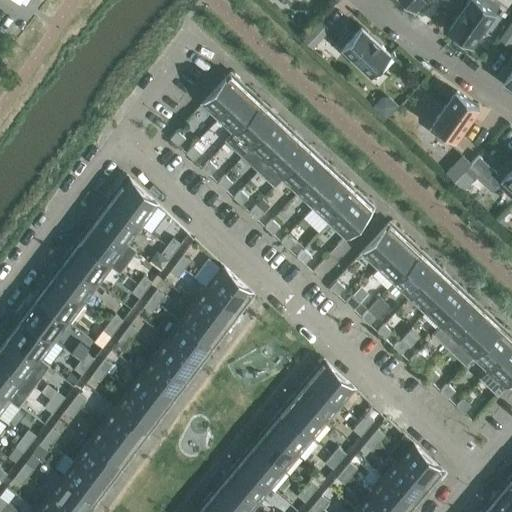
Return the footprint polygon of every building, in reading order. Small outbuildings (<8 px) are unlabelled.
[(446,0),(444,4),(453,10),(460,0),(446,0)] [(468,0),(449,28),(457,34),(453,40),(467,50),(485,25),(491,30),(501,16),(495,11),(499,5),(491,0),(468,0)] [(303,39),(311,47),(328,29),(320,21),(303,39)] [(511,21),(500,39),(509,45),(511,41),(511,21)] [(336,41),(371,74),(390,53),(361,26),(353,34),(348,29),(336,41)] [(497,76),(511,86),(511,55),(511,56),(497,76)] [(202,103),(218,118),(247,87),(246,86),(245,87),(238,82),(240,80),(231,72),(202,103)] [(226,140),(227,140),(263,102),(262,101),(260,102),(254,96),(256,95),(247,87),(218,118),(233,132),(226,140)] [(428,129),(451,145),(479,107),(456,90),(428,129)] [(380,97),(372,106),(385,119),(397,106),(388,97),(380,97)] [(243,155),(250,148),(279,117),(278,116),(276,117),(270,111),(271,110),(263,102),(227,140),(243,155)] [(257,169),(259,170),(295,131),(293,130),(292,132),(286,126),(287,124),(279,117),(250,148),(264,161),(257,169)] [(169,137),(178,146),(179,145),(178,145),(185,138),(177,129),(169,137)] [(281,177),(310,146),(309,145),(308,147),(302,141),(303,139),(295,131),(259,170),(274,184),(281,177)] [(185,152),(194,161),(194,160),(201,152),(193,145),(186,152),(185,152)] [(281,177),(297,192),(326,161),(325,160),(324,161),(317,155),(319,154),(310,146),(281,177)] [(446,173),(454,180),(471,163),(463,155),(446,173)] [(497,183),(511,197),(511,156),(496,173),(501,178),(497,183)] [(201,167),(210,175),(210,174),(217,167),(209,160),(202,167),(201,167)] [(297,192),(313,207),(342,176),(341,175),(339,176),(333,170),(334,169),(326,161),(297,192)] [(471,163),(454,180),(462,188),(479,170),(471,163)] [(115,193),(109,201),(141,225),(158,203),(127,174),(113,192),(115,193)] [(217,182),(225,190),(226,189),(232,182),(225,175),(218,182),(217,181),(217,182)] [(313,207),(329,221),(358,190),(357,189),(355,191),(349,185),(350,183),(342,176),(313,207)] [(233,197),(241,205),(242,204),(241,204),(248,197),(240,189),(234,197),(233,196),(233,197)] [(358,190),(329,221),(345,237),(374,206),(372,204),(371,206),(365,200),(366,198),(358,190)] [(101,208),(93,219),(135,251),(135,250),(127,244),(141,225),(109,201),(103,209),(101,208)] [(248,212),(257,220),(258,219),(257,219),(264,211),(256,204),(249,211),(248,212)] [(87,227),(78,238),(120,270),(135,251),(93,219),(92,220),(93,222),(88,228),(87,227)] [(264,226),(273,234),(273,233),(280,226),(272,219),(265,226),(264,226)] [(361,252),(378,267),(407,236),(406,235),(404,237),(398,231),(399,229),(390,221),(361,252)] [(280,241),(289,249),(289,248),(296,241),(288,234),(281,241),(281,240),(280,241)] [(378,267),(393,282),(422,251),(421,250),(420,251),(414,246),(415,244),(407,236),(378,267)] [(173,237),(167,245),(175,251),(181,243),(173,237)] [(72,246),(64,257),(98,283),(112,265),(120,271),(120,270),(78,238),(77,239),(79,241),(74,248),(72,246)] [(175,251),(167,245),(160,253),(169,259),(175,251)] [(296,256),(304,264),(305,263),(311,256),(303,248),(297,256),(296,255),(296,256)] [(393,282),(409,297),(438,266),(437,265),(436,266),(429,260),(431,259),(422,251),(393,282)] [(182,254),(176,263),(184,269),(190,261),(182,254)] [(58,265),(50,276),(83,302),(98,283),(64,257),(63,259),(65,260),(59,267),(58,265)] [(184,269),(176,263),(170,271),(178,277),(184,269)] [(223,264),(206,285),(240,311),(241,310),(239,309),(245,302),(246,303),(254,293),(223,264)] [(409,297),(425,312),(454,281),(453,279),(451,281),(445,275),(447,274),(438,266),(409,297)] [(144,275),(138,283),(146,289),(152,281),(144,275)] [(43,285),(35,296),(69,321),(83,302),(50,276),(48,278),(50,279),(45,286),(43,285)] [(329,287),(338,295),(338,294),(345,287),(337,279),(329,287)] [(433,333),(434,334),(470,295),(469,294),(467,296),(461,290),(462,288),(454,281),(425,312),(440,326),(433,333)] [(146,289),(138,283),(132,291),(140,297),(146,289)] [(206,285),(193,303),(227,328),(228,327),(226,326),(232,319),(233,320),(240,311),(206,285)] [(360,286),(353,294),(361,301),(368,293),(360,286)] [(156,289),(150,297),(158,303),(164,295),(156,289)] [(345,302),(353,310),(354,309),(361,301),(353,294),(346,301),(345,301),(345,302)] [(434,334),(450,348),(486,310),(484,309),(483,310),(477,305),(478,303),(470,295),(434,334)] [(29,304),(21,315),(54,340),(69,321),(35,296),(34,297),(36,298),(30,305),(29,304)] [(158,303),(150,297),(144,305),(152,311),(158,303)] [(193,303),(180,320),(214,346),(215,344),(213,343),(219,336),(220,338),(227,328),(193,303)] [(361,316),(369,325),(370,324),(369,324),(376,316),(368,309),(362,316),(361,316)] [(450,348),(465,363),(501,325),(500,324),(499,325),(493,319),(494,318),(486,310),(450,348)] [(115,313),(109,321),(117,327),(123,319),(115,313)] [(14,323),(6,334),(48,366),(48,365),(40,359),(54,340),(21,315),(20,316),(21,317),(16,324),(14,323)] [(180,320),(167,337),(201,363),(202,362),(200,360),(206,354),(207,355),(214,346),(180,320)] [(117,327),(109,321),(103,330),(111,336),(117,327)] [(130,323),(124,332),(132,338),(138,329),(130,323)] [(376,331),(385,339),(386,339),(385,338),(392,331),(384,324),(377,331),(376,331)] [(480,377),(481,378),(511,344),(511,337),(508,334),(510,333),(501,325),(465,363),(466,364),(473,356),(487,370),(480,377)] [(411,326),(400,338),(408,346),(419,334),(411,326)] [(132,338),(124,332),(118,340),(126,346),(132,338)] [(0,342),(0,359),(33,385),(48,366),(6,334),(5,335),(7,337),(1,343),(0,342)] [(167,337),(154,354),(188,380),(189,379),(187,378),(193,371),(194,372),(201,363),(167,337)] [(392,346),(401,354),(401,353),(408,346),(400,338),(393,346),(393,345),(392,346)] [(511,344),(481,378),(498,393),(511,378),(511,344)] [(86,351),(80,360),(88,366),(94,358),(86,351)] [(408,361),(417,369),(417,368),(423,361),(416,353),(409,361),(409,360),(408,361)] [(154,354),(141,372),(175,397),(176,396),(174,395),(180,388),(181,389),(188,380),(154,354)] [(104,358),(98,366),(106,372),(112,364),(104,358)] [(313,374),(309,378),(340,404),(355,387),(324,358),(312,372),(313,374)] [(0,389),(19,404),(33,385),(0,359),(0,389)] [(88,366),(80,360),(74,368),(82,374),(88,366)] [(106,372),(98,366),(92,374),(100,380),(106,372)] [(424,375),(432,384),(433,383),(432,383),(439,375),(431,368),(425,375),(424,375)] [(141,372),(128,389),(162,414),(163,413),(161,412),(166,405),(168,406),(175,397),(141,372)] [(299,390),(295,395),(327,421),(340,404),(309,378),(308,380),(306,379),(298,389),(299,390)] [(439,390),(448,398),(449,398),(448,397),(455,390),(447,383),(440,390),(439,390)] [(0,412),(10,399),(18,405),(19,404),(0,389),(0,412)] [(128,389),(115,406),(149,432),(150,431),(148,429),(153,423),(155,424),(162,414),(128,389)] [(57,390),(51,398),(59,404),(65,396),(57,390)] [(78,392),(72,400),(80,407),(86,399),(78,392)] [(285,407),(281,411),(313,438),(327,421),(295,395),(294,397),(292,396),(284,406),(285,407)] [(455,405),(464,413),(464,412),(471,405),(463,397),(456,405),(456,404),(455,405)] [(59,404),(51,398),(45,406),(53,412),(59,404)] [(80,407),(72,400),(66,409),(74,415),(80,407)] [(115,406),(102,423),(136,449),(137,448),(135,447),(140,440),(142,441),(149,432),(115,406)] [(271,423),(268,428),(299,454),(313,438),(281,411),(280,413),(278,412),(270,422),(271,423)] [(366,413),(360,421),(367,427),(374,419),(366,413)] [(367,427),(360,421),(353,429),(361,435),(367,427)] [(102,423),(89,441),(123,466),(124,465),(122,464),(127,457),(129,458),(136,449),(102,423)] [(52,427),(46,435),(54,441),(60,433),(52,427)] [(28,428),(22,436),(30,442),(36,435),(28,428)] [(257,440),(254,444),(285,471),(299,454),(268,428),(266,430),(264,429),(256,439),(257,440)] [(377,428),(371,436),(378,442),(385,435),(377,428)] [(405,434),(390,452),(430,486),(431,485),(430,484),(435,477),(437,478),(444,470),(405,434)] [(54,441),(46,435),(39,443),(48,449),(54,441)] [(30,442),(22,436),(16,445),(24,451),(30,442)] [(378,442),(371,436),(364,444),(372,450),(378,442)] [(89,441),(76,458),(110,484),(111,482),(109,481),(114,474),(116,476),(123,466),(89,441)] [(244,456),(240,461),(271,487),(285,471),(254,444),(252,446),(250,445),(242,455),(244,456)] [(338,446),(332,454),(339,460),(346,453),(338,446)] [(397,459),(384,475),(416,503),(417,501),(416,500),(421,494),(423,495),(430,486),(390,452),(389,453),(397,459)] [(339,460),(332,454),(325,462),(333,468),(339,460)] [(76,458),(63,475),(97,501),(98,500),(96,498),(101,492),(103,493),(110,484),(76,458)] [(26,461),(20,470),(28,476),(34,468),(26,461)] [(229,473),(226,478),(257,504),(271,487),(240,461),(238,463),(236,462),(228,472),(229,473)] [(349,461),(343,469),(351,475),(357,468),(349,461)] [(351,475),(343,469),(336,477),(344,483),(351,475)] [(28,476),(20,470),(13,478),(22,484),(28,476)] [(63,475),(50,492),(75,511),(85,511),(88,509),(90,510),(97,501),(63,475)] [(384,475),(370,492),(394,511),(405,511),(407,510),(409,511),(416,503),(384,475)] [(216,490),(212,494),(233,511),(250,511),(257,504),(226,478),(224,480),(222,478),(214,488),(216,490)] [(499,490),(492,498),(508,511),(511,511),(511,480),(509,478),(507,479),(509,481),(500,491),(499,490)] [(310,479),(304,487),(312,493),(318,485),(310,479)] [(312,493),(304,487),(297,495),(305,501),(312,493)] [(75,511),(50,492),(37,510),(39,511),(75,511)] [(394,511),(370,492),(356,508),(360,511),(394,511)] [(202,506),(198,511),(199,511),(233,511),(212,494),(210,496),(209,495),(200,505),(202,506)] [(321,494),(315,502),(323,509),(329,501),(321,494)] [(481,510),(479,511),(508,511),(492,498),(490,500),(492,501),(483,511),(481,510)] [(8,502),(2,510),(4,511),(15,511),(17,509),(8,502)] [(319,511),(323,509),(315,502),(308,510),(310,511),(319,511)]
